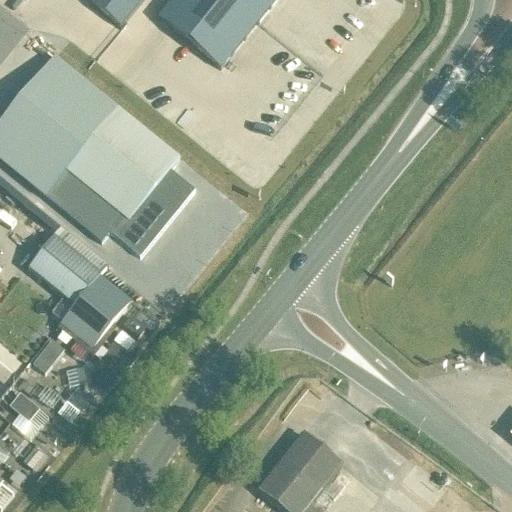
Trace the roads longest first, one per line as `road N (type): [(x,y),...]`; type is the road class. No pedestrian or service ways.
road 1 (unclassified): [(511,486),(280,300)]
road 2 (tertiary): [(123,511),(144,465),(280,300)]
road 3 (tertiary): [(280,300),(408,143)]
road 4 (tertiary): [(480,0),(408,143)]
road 5 (tertiary): [(408,143),(511,36)]
